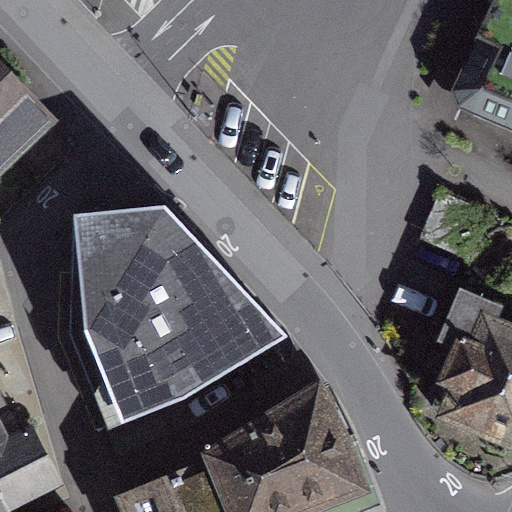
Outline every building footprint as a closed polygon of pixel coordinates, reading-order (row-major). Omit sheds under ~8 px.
[(511,0),(495,0),(453,93),(459,111),(511,134),(511,0)] [(0,180),(56,125),(0,68),(0,180)] [(166,210),(76,218),(70,337),(109,435),(182,401),(287,340),(166,210)] [(511,255),(482,288),(505,309),(511,301),(511,255)] [(511,454),(511,326),(500,321),(503,310),(460,292),(440,340),(453,347),(437,388),(446,393),(435,421),(487,444),(491,450),(503,455),(511,454)] [(323,385),(202,458),(204,463),(225,511),(366,511),(381,507),(353,439),(350,440),(323,385)] [(24,435),(0,389),(0,511),(17,511),(65,488),(32,429),(24,435)] [(225,511),(204,463),(115,500),(120,511),(225,511)]
